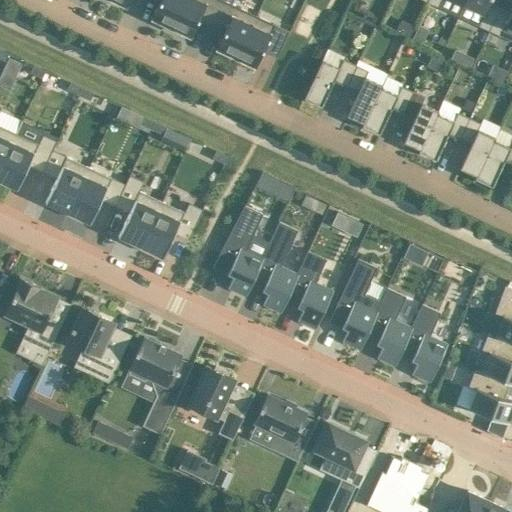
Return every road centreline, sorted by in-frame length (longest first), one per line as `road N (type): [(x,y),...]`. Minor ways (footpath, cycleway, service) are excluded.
road 1 (residential): [(511,461),(0,220)]
road 2 (residential): [(511,224),(31,0)]
